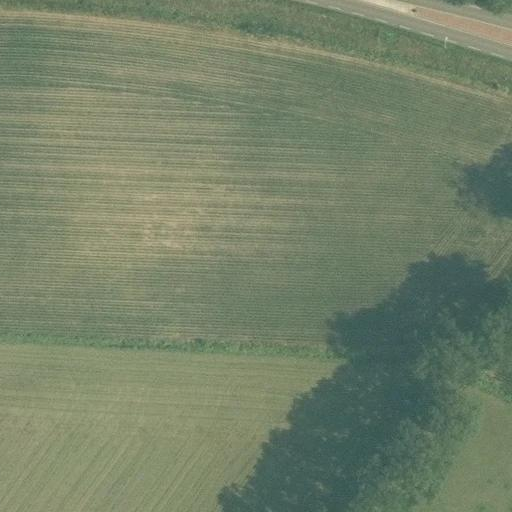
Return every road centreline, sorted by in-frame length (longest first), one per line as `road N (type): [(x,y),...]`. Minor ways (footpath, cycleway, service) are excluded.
road 1 (unclassified): [(354,511),(511,300)]
road 2 (secondary): [(511,36),(363,0)]
